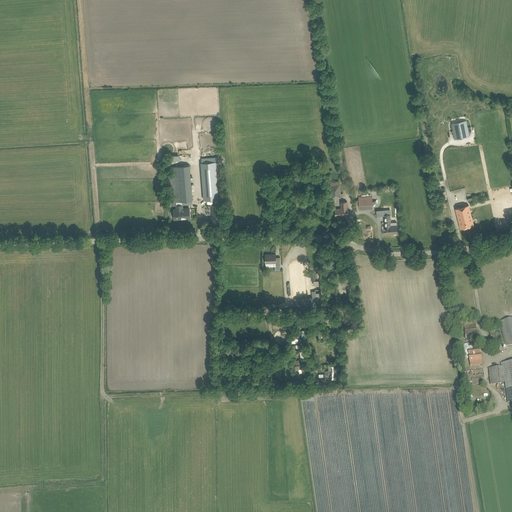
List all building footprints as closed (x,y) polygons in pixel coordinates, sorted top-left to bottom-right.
[(466,121),(452,124),(455,139),(469,136),(466,121)] [(202,167),(216,166),(215,158),(206,159),(206,162),(201,163),(202,167)] [(190,165),(168,167),(171,206),(177,205),(180,205),(180,202),(182,202),(182,201),(192,200),(190,165)] [(216,166),(202,167),(204,200),(218,199),(216,166)] [(331,183),(331,186),(332,186),(333,194),(333,193),(334,198),(336,198),(341,197),(343,196),(343,193),(341,193),(340,185),(339,185),(339,181),(331,183)] [(335,209),(335,216),(348,215),(348,208),(347,208),(347,201),(341,202),(341,208),(335,209)] [(180,205),(177,205),(177,215),(177,217),(178,216),(178,219),(185,219),(185,218),(187,218),(187,217),(189,217),(190,217),(190,209),(183,209),(182,202),(180,202),(180,205)] [(221,217),(220,204),(212,205),(213,217),(221,217)] [(469,205),(455,208),(460,224),(461,229),(474,225),(473,220),(469,205)] [(391,214),(384,215),(385,226),(387,226),(387,233),(393,232),(393,233),(397,233),(396,221),(392,221),(391,214)] [(276,254),(265,254),(265,259),(265,262),(266,263),(276,263),(276,265),(280,265),(280,257),(276,257),(276,254)] [(294,299),(304,297),(307,297),(304,267),(303,262),(288,264),(289,269),(294,299)] [(304,297),(294,299),(295,305),(300,305),(301,308),(321,307),(320,296),(320,292),(316,293),(316,296),(312,296),(312,298),(309,298),(310,303),(305,304),(304,297)] [(300,320),(303,323),(311,322),(311,312),(307,312),(308,315),(300,315),(300,320)] [(511,344),(511,317),(500,320),(506,346),(511,344)] [(475,320),(470,320),(460,321),(461,334),(465,333),(465,338),(477,337),(475,320)] [(314,325),(311,327),(312,330),(318,330),(318,338),(321,338),(321,335),(325,335),(324,328),(322,328),(322,327),(317,328),(315,327),(315,325),(314,325)] [(503,339),(500,329),(489,332),(491,341),(503,339)] [(290,333),(291,341),(298,340),(298,338),(300,338),(300,332),(290,333)] [(316,338),(315,338),(315,332),(308,332),(308,333),(306,333),(306,335),(308,335),(308,338),(308,342),(316,342),(316,338)] [(332,346),(331,346),(331,348),(332,347),(332,349),(332,352),(332,355),(336,355),(342,355),(342,352),(342,351),(342,347),(342,342),(338,342),(338,347),(336,347),(336,342),(332,342),(332,346)] [(469,354),(469,358),(470,366),(481,365),(481,366),(482,366),(481,353),(469,354)] [(511,361),(503,363),(505,383),(508,402),(511,401),(511,361)] [(491,384),(505,383),(503,363),(500,363),(501,367),(489,368),(491,384)] [(303,368),(303,365),(295,366),(296,377),(297,377),(297,379),(300,378),(299,371),(302,370),(302,369),(303,368)] [(467,384),(472,383),(472,384),(485,383),(484,369),(465,371),(465,378),(466,378),(467,384)]
